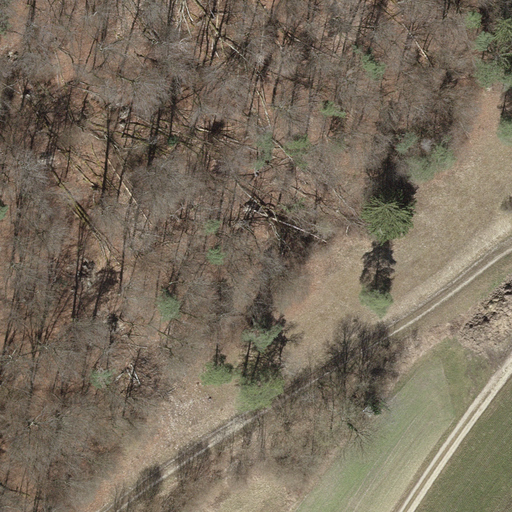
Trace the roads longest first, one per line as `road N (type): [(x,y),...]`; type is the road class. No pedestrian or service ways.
road 1 (track): [(70,511),(486,0)]
road 2 (track): [(117,511),(144,484),(511,247)]
road 3 (track): [(511,369),(413,511)]
